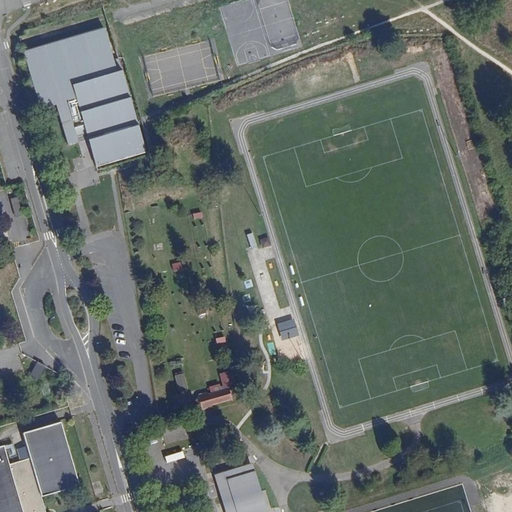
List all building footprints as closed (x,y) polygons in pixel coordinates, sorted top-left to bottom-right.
[(86,133),(95,166),(145,151),(121,69),(116,70),(104,28),(23,52),(40,110),(57,105),(68,145),(78,142),(76,136),(74,129),(84,126),(86,133)] [(74,129),(76,136),(86,133),(84,126),(74,129)] [(253,233),(247,235),(251,248),(257,246),(253,233)] [(269,237),(261,239),(263,247),(271,245),(269,237)] [(182,262),(172,263),(173,271),(183,269),(182,262)] [(295,318),(278,324),(283,341),(300,335),(295,318)] [(45,366),(38,362),(31,376),(38,380),(45,366)] [(228,373),(221,376),(226,389),(233,387),(228,373)] [(182,379),(174,381),(179,396),(187,393),(182,379)] [(233,388),(198,400),(201,409),(211,406),(210,404),(235,395),(233,388)] [(30,458),(9,464),(4,446),(0,446),(0,511),(46,511),(42,497),(79,486),(61,422),(24,433),(30,458)] [(243,467),(245,475),(252,473),(249,465),(243,467)] [(227,511),(238,509),(238,511),(257,511),(263,510),(252,473),(245,475),(243,467),(217,475),(227,511)] [(227,511),(224,500),(221,501),(224,511),(238,511),(238,509),(227,511)]
